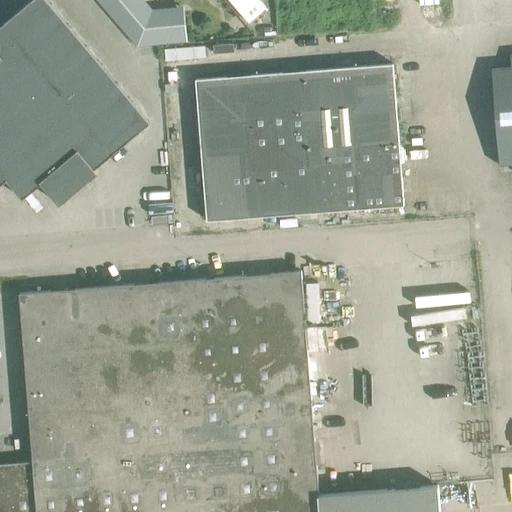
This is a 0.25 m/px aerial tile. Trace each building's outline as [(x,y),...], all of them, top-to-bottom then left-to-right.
[(0,185),(6,180),(22,199),(41,183),(59,205),(98,173),(94,169),(150,123),(117,82),(70,28),(46,0),(31,0),(0,26),(0,185)] [(96,0),(136,46),(186,42),(184,14),(149,17),(134,0),(96,0)] [(511,54),(510,55),(511,66),(492,68),(499,165),(511,164),(511,54)] [(196,79),(206,220),(404,205),(393,64),(196,79)] [(439,511),(438,485),(318,495),(318,493),(325,493),(323,470),(316,470),(300,272),(19,294),(33,461),(0,463),(0,511),(439,511)]
